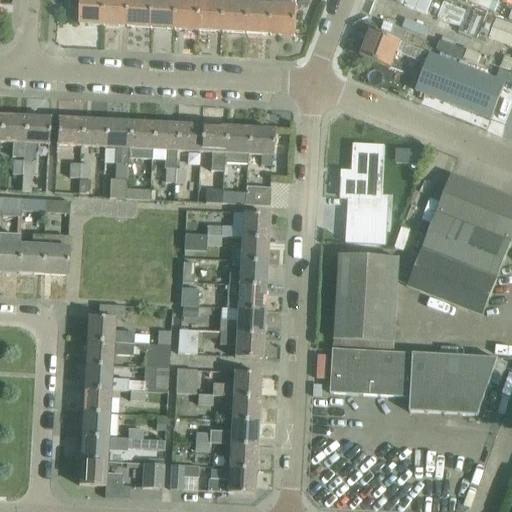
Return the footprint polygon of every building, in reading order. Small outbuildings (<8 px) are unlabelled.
[(81,0),(80,26),(105,28),(106,0),(81,0)] [(106,0),(105,28),(129,29),(130,0),(106,0)] [(130,0),(129,29),(153,30),(154,0),(130,0)] [(154,0),(153,30),(176,32),(178,0),(154,0)] [(178,0),(176,32),(200,33),(202,2),(201,1),(200,0),(178,0)] [(200,33),(224,34),(226,0),(213,0),(214,2),(202,2),(200,33)] [(226,0),(224,34),(247,35),(248,4),(238,3),(238,0),(226,0)] [(247,35),(271,37),(273,0),(262,0),(262,5),(248,4),(247,35)] [(273,0),(271,37),(295,38),(296,0),(273,0)] [(404,6),(429,16),(426,23),(435,26),(437,19),(460,28),(467,13),(434,0),(393,0),(381,30),(393,35),(404,6)] [(472,9),(464,39),(487,45),(495,15),(472,9)] [(429,46),(436,28),(406,16),(399,34),(429,46)] [(431,55),(372,32),(362,58),(391,70),(396,57),(402,59),(403,57),(422,64),(423,63),(427,65),(431,55)] [(416,93),(490,122),(505,84),(431,55),(427,65),(423,63),(422,64),(420,70),(425,72),(416,93)] [(13,158),(23,158),(26,119),(1,118),(0,137),(0,144),(13,145),(13,158)] [(23,163),(22,177),(22,193),(31,193),(33,164),(35,159),(36,146),(48,146),(49,120),(26,119),(23,158),(23,163)] [(58,120),(56,146),(81,148),(82,122),(58,120)] [(82,122),(81,148),(105,149),(107,123),(82,122)] [(107,123),(105,149),(117,150),(116,165),(115,181),(110,181),(109,200),(126,201),(127,191),(128,166),(128,159),(130,124),(107,123)] [(130,124),(128,159),(152,161),(152,151),(154,125),(130,124)] [(154,125),(152,151),(165,152),(165,163),(164,170),(165,171),(165,184),(175,185),(176,171),(176,164),(176,153),(178,127),(154,125)] [(178,127),(176,153),(200,154),(201,128),(178,127)] [(201,128),(200,154),(212,155),(211,173),(224,173),(224,165),(226,129),(201,128)] [(226,129),(224,165),(247,166),(248,157),(249,130),(226,129)] [(249,130),(248,157),(261,157),(261,168),(271,168),(273,132),(249,130)] [(349,214),(387,216),(387,203),(372,202),(374,166),(382,167),(383,151),(355,149),(354,176),(343,175),(342,200),(350,200),(349,214)] [(13,177),(22,177),(23,163),(13,163),(13,177)] [(69,180),(79,180),(80,166),(70,166),(69,180)] [(88,197),(90,167),(80,166),(79,180),(78,198),(88,199),(88,197)] [(176,171),(175,185),(185,185),(186,171),(176,171)] [(233,174),(224,173),(223,193),(223,196),(231,196),(231,188),(232,188),(233,174)] [(408,289),(482,318),(511,242),(511,200),(452,177),(408,289)] [(245,207),(269,208),(270,191),(246,190),(245,207)] [(127,191),(126,201),(151,202),(151,201),(151,192),(127,191)] [(206,193),(206,206),(222,206),(223,196),(223,193),(222,193),(206,193)] [(21,213),(20,213),(21,202),(0,200),(0,217),(20,219),(21,219),(21,213)] [(44,214),(45,203),(21,202),(20,213),(21,213),(44,214)] [(71,204),(45,203),(44,214),(70,215),(71,204)] [(243,215),(242,240),(268,242),(269,217),(243,215)] [(197,227),(197,237),(221,239),(222,228),(197,227)] [(0,273),(18,275),(19,247),(20,236),(0,235),(0,273)] [(221,249),(221,239),(197,237),(185,236),(184,252),(206,254),(206,248),(221,249)] [(18,275),(41,276),(43,237),(33,237),(33,248),(19,247),(18,275)] [(43,237),(41,276),(66,277),(69,239),(43,237)] [(242,240),(241,263),(266,265),(268,242),(242,240)] [(334,343),(394,346),(398,261),(339,258),(334,343)] [(230,274),(229,287),(265,289),(266,265),(241,263),(240,275),(230,274)] [(183,265),(182,285),(193,285),(194,265),(183,265)] [(228,300),(228,310),(238,311),(264,312),(265,289),(229,287),(228,300)] [(182,291),(181,308),(197,308),(198,291),(182,291)] [(88,318),(87,342),(133,345),(149,345),(149,337),(134,336),(134,334),(113,332),(114,320),(125,321),(126,308),(99,306),(98,318),(88,318)] [(197,308),(181,308),(183,309),(182,319),(197,319),(198,310),(197,310),(197,308)] [(220,321),(220,334),(227,334),(262,336),(264,312),(238,311),(237,322),(220,321)] [(178,332),(178,356),(197,357),(198,333),(178,332)] [(157,333),(157,346),(170,347),(171,334),(157,333)] [(220,334),(220,346),(236,347),(235,359),(261,361),(262,336),(227,334),(220,334)] [(87,342),(85,366),(111,367),(112,356),(133,358),(133,345),(87,342)] [(147,347),(145,369),(169,371),(170,347),(157,346),(157,347),(147,347)] [(331,377),(332,354),(323,353),(322,376),(331,377)] [(499,362),(334,353),(331,395),(412,400),(411,415),(478,419),(499,362)] [(85,366),(84,390),(110,392),(130,393),(145,394),(145,392),(145,384),(129,383),(129,382),(110,381),(111,367),(85,366)] [(145,369),(145,384),(145,392),(168,393),(169,371),(145,369)] [(176,396),(196,397),(197,372),(177,371),(176,396)] [(213,397),(233,399),(259,400),(260,376),(235,375),(234,387),(213,386),(213,397)] [(84,390),(82,414),(109,416),(110,392),(84,390)] [(130,393),(130,403),(144,404),(145,394),(130,393)] [(213,399),(198,398),(198,407),(213,408),(213,399)] [(232,422),(257,424),(259,400),(233,399),(232,422)] [(82,414),(81,438),(107,439),(109,416),(82,414)] [(210,445),(231,447),(256,448),(257,424),(232,422),(231,434),(211,433),(211,435),(196,435),(196,445),(210,445)] [(128,431),(127,441),(142,442),(143,432),(128,431)] [(81,438),(80,463),(106,464),(107,452),(127,453),(127,451),(142,452),(164,453),(165,443),(142,442),(127,441),(107,440),(107,439),(81,438)] [(210,455),(210,445),(196,445),(196,455),(210,455)] [(231,447),(229,470),(255,472),(256,448),(231,447)] [(80,463),(78,487),(105,488),(120,489),(120,488),(121,476),(105,476),(106,464),(80,463)] [(142,490),(162,491),(164,468),(144,466),(142,490)] [(197,480),(198,469),(171,467),(170,491),(182,492),(183,479),(197,480)] [(255,472),(229,470),(228,483),(208,482),(207,494),(253,497),(255,472)] [(105,488),(104,500),(129,501),(129,489),(120,488),(120,489),(105,488)]
